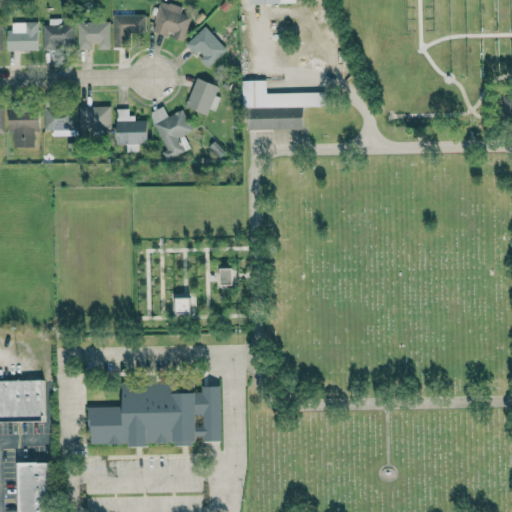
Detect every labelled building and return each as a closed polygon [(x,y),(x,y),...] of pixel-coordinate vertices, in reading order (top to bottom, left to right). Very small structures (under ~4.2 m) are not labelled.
[(190,16),(179,13),(181,7),(159,1),(151,32),(169,37),(169,38),(183,41),(190,16)] [(112,47),(129,47),(129,35),(145,34),(145,15),(112,15),(112,47)] [(73,24),(60,25),(60,21),(41,21),(42,48),(73,48),(73,24)] [(37,51),(37,22),(7,22),(7,51),(37,51)] [(109,49),(109,22),(77,22),(77,48),(97,47),(97,50),(109,49)] [(197,57),(208,69),(227,51),(205,26),(185,44),(196,57),(197,57)] [(217,97),(214,95),(218,86),(196,77),(184,106),(209,116),(217,97)] [(324,92),(265,93),(265,80),(242,80),(242,107),(324,106),(324,92)] [(511,94),(503,95),(503,118),(511,117),(511,94)] [(110,106),(78,106),(79,130),(93,130),(93,132),(110,132),(110,106)] [(166,116),(162,106),(148,112),(165,150),(161,152),(164,160),(189,149),(183,134),(191,130),(182,109),(166,116)] [(303,129),(302,108),(246,109),(246,130),(303,129)] [(13,147),(33,147),(34,130),(38,130),(39,110),(8,109),(7,132),(13,132),(13,147)] [(43,130),(54,130),(53,135),(62,136),(62,130),(75,130),(75,109),(43,109),(43,130)] [(116,144),(125,144),(125,151),(137,151),(137,143),(146,143),(146,118),(128,118),(128,109),(115,109),(116,144)] [(231,285),(231,268),(219,268),(219,285),(231,285)] [(175,312),(189,312),(188,298),(175,298),(175,312)] [(0,420),(43,420),(42,379),(0,380),(0,420)] [(89,445),(129,444),(129,447),(148,447),(148,445),(194,444),(194,435),(202,435),(202,442),(221,441),(220,386),(201,387),(201,393),(172,393),(171,382),(121,383),(122,406),(88,407),(89,445)] [(18,463),(17,511),(52,511),(52,463),(18,463)]
